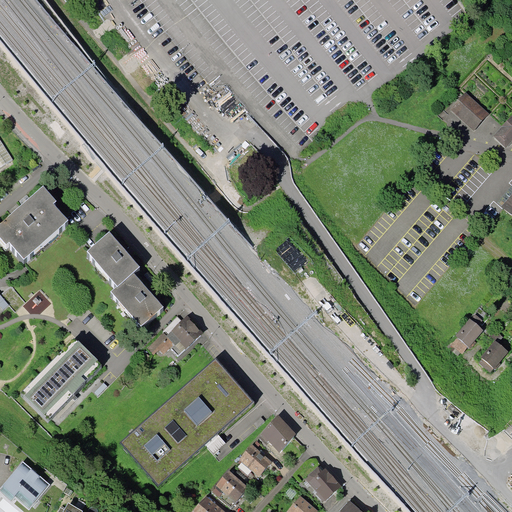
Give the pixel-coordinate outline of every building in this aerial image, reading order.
[(490,114),(466,92),(451,109),(474,131),(490,114)] [(511,116),(493,136),(506,148),(511,141),(511,116)] [(0,137),(0,166),(13,158),(0,137)] [(511,193),(511,185),(498,202),(502,206),(511,193)] [(56,201),(43,186),(0,223),(0,237),(6,245),(9,242),(24,259),(68,221),(53,203),(56,201)] [(511,193),(502,206),(501,206),(511,215),(511,193)] [(140,266),(109,231),(87,251),(117,286),(133,272),(140,266)] [(164,307),(133,272),(117,286),(111,291),(141,326),(164,307)] [(26,302),(11,285),(0,295),(9,305),(15,312),(26,302)] [(0,305),(4,310),(9,305),(0,295),(0,294),(0,305)] [(471,319),(470,318),(455,336),(457,337),(451,345),(462,354),(468,346),(471,349),(476,343),(474,341),(484,330),(479,326),(483,321),(475,314),(471,319)] [(178,355),(181,352),(182,352),(203,332),(187,315),(166,336),(174,344),(175,345),(172,348),(178,355)] [(495,340),(498,342),(503,337),(494,330),(488,337),(494,341),(495,340)] [(164,354),(174,344),(166,336),(163,333),(147,348),(154,355),(159,350),(164,354)] [(75,337),(20,392),(47,419),(102,363),(75,337)] [(498,342),(495,340),(494,341),(480,357),(482,358),(478,362),(490,372),(494,368),(496,370),(501,364),(499,363),(509,351),(498,342)] [(216,359),(121,442),(159,486),(206,445),(218,434),(254,402),(216,359)] [(296,434),(278,414),(260,434),(268,442),(269,441),(279,452),(296,434)] [(254,423),(257,427),(265,421),(261,417),(254,423)] [(226,443),(218,434),(206,445),(214,454),(226,443)] [(272,462),(252,444),(239,459),(258,477),(272,462)] [(51,485),(23,461),(0,488),(0,492),(11,502),(14,498),(29,510),(51,485)] [(342,486),(325,467),(322,470),(318,466),(307,475),(308,476),(305,479),(317,492),(315,494),(323,502),(342,486)] [(248,487),(229,470),(216,486),(217,487),(223,492),(235,502),(248,487)] [(223,492),(217,487),(212,491),(218,497),(223,492)] [(297,492),(290,487),(285,493),(292,499),(297,492)] [(316,511),(318,510),(300,495),(286,511),(316,511)] [(225,511),(226,511),(206,496),(192,511),(225,511)] [(363,511),(349,500),(339,511),(363,511)] [(57,511),(82,511),(83,511),(69,503),(65,509),(61,507),(57,511)]
